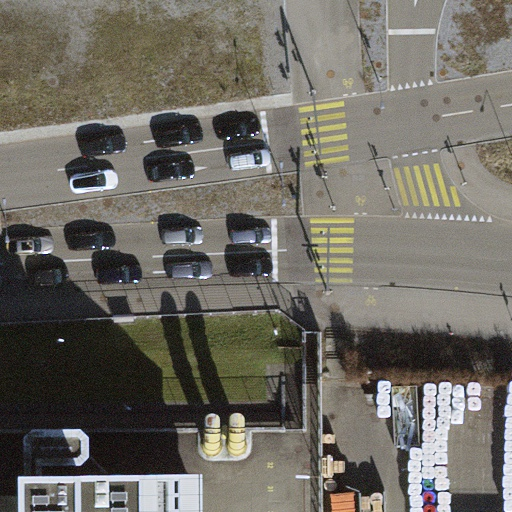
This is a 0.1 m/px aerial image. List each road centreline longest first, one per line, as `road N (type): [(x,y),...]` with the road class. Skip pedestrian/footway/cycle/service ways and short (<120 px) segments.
road 1 (primary): [(0,269),(472,257)]
road 2 (primary): [(0,178),(415,120)]
road 3 (primary): [(415,120),(433,207),(472,257)]
road 4 (primary): [(417,0),(415,120)]
